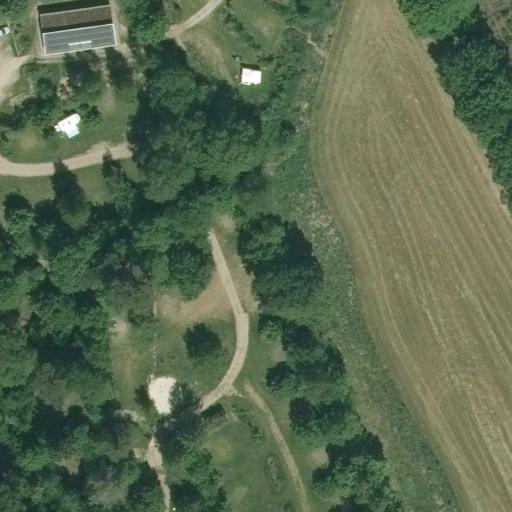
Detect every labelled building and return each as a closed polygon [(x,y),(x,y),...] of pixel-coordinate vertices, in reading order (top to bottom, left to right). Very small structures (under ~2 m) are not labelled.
[(44,19),(48,46),(63,44),(64,46),(111,39),(107,10),(44,19)] [(100,210),(102,224),(119,221),(117,207),(100,210)] [(168,228),(155,242),(169,256),(183,242),(168,228)] [(125,250),(118,265),(133,273),(141,259),(125,250)] [(64,261),(55,275),(70,284),(79,270),(64,261)] [(28,321),(34,300),(13,294),(7,315),(28,321)] [(177,299),(167,306),(180,321),(189,313),(177,299)] [(309,388),(294,395),(299,406),(314,399),(309,388)] [(351,511),(362,511),(358,496),(348,499),(351,511)]
